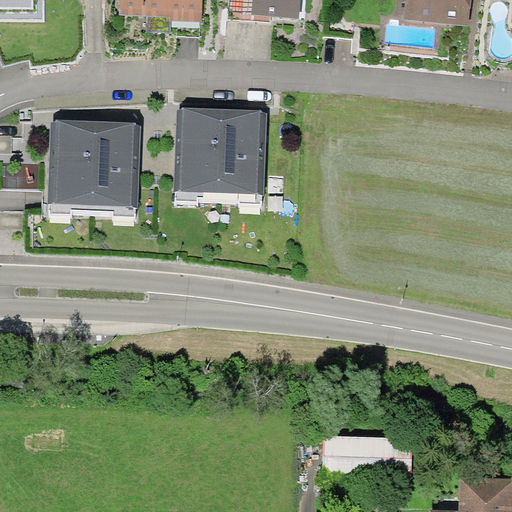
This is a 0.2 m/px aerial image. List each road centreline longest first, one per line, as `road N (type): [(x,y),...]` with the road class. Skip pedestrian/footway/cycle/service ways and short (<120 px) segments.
road 1 (residential): [(0,96),(37,82),(143,70),(243,71),(511,99)]
road 2 (secondary): [(0,292),(211,299),(511,348)]
